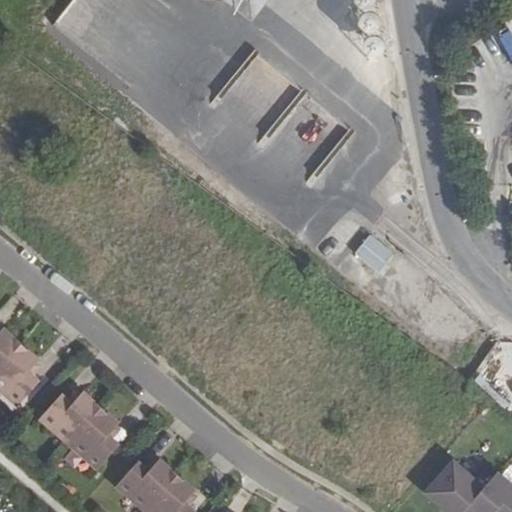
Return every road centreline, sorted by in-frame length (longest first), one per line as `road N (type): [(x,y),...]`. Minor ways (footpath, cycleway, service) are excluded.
road 1 (residential): [(320,511),(233,459),(0,252)]
road 2 (unclassified): [(405,0),(439,199),(457,249),(487,294),(511,313)]
